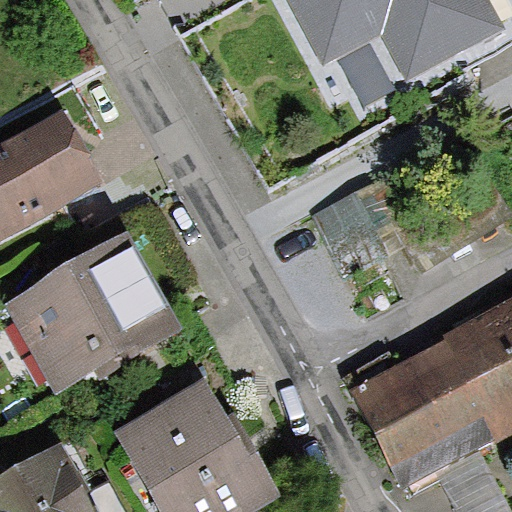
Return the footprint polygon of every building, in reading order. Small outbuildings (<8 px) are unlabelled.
[(285,0),(323,71),(384,39),(410,86),(508,35),(489,0),(285,0)] [(0,250),(104,195),(63,117),(0,149),(0,250)] [(409,171),(328,211),(358,275),(410,250),(401,234),(434,218),(428,207),(409,171)] [(401,234),(410,250),(422,277),(511,223),(511,215),(484,173),(428,207),(434,218),(401,234)] [(131,242),(7,312),(58,402),(98,379),(104,388),(152,361),(187,342),(178,326),(131,242)] [(445,350),(349,401),(403,502),(511,444),(511,308),(442,345),(445,350)] [(187,342),(152,361),(178,407),(206,391),(212,402),(234,390),(194,317),(178,326),(187,342)] [(178,407),(115,442),(154,511),(276,511),(283,509),(236,424),(228,429),(212,402),(206,391),(178,407)] [(97,511),(63,452),(0,488),(0,511),(97,511)] [(510,511),(485,463),(440,487),(453,511),(510,511)]
